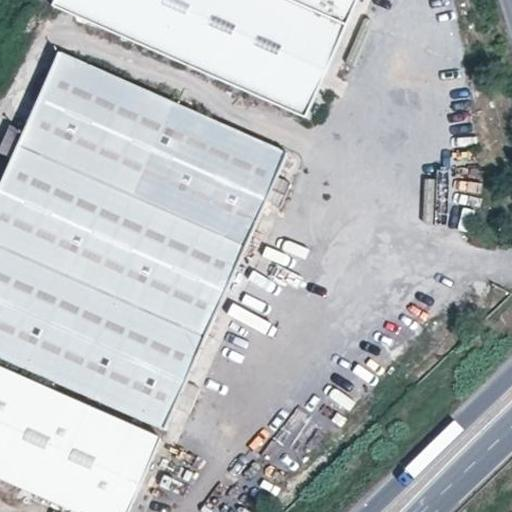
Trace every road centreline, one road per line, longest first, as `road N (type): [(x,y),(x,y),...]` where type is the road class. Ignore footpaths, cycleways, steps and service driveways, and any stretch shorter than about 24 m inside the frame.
road 1 (unknown): [(406,220),(294,418)]
road 2 (unknown): [(406,220),(448,0)]
road 3 (primary): [(511,371),(366,511)]
